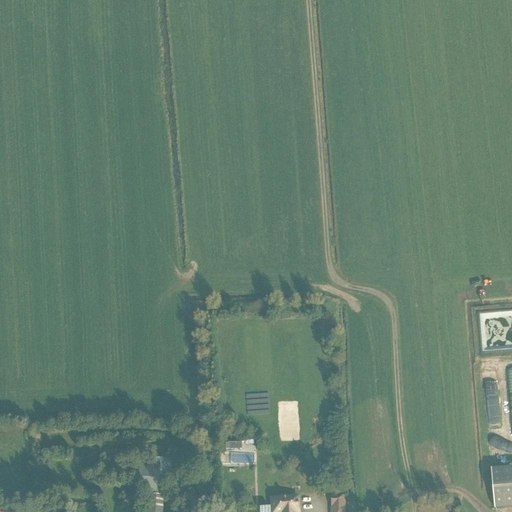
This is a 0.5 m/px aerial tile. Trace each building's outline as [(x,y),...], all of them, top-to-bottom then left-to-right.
[(240,449),(240,438),(225,439),(225,449),(240,449)] [(162,511),(163,487),(171,487),(188,488),(189,460),(172,459),(155,459),(155,466),(101,466),(101,484),(139,483),(139,487),(140,487),(140,502),(150,502),(149,511),(162,511)] [(511,470),(491,472),(494,511),(511,510),(511,470)] [(175,511),(187,511),(189,489),(177,488),(175,511)] [(345,511),(345,493),(331,494),(331,508),(330,508),(330,511),(345,511)] [(297,511),(297,498),(281,499),(271,500),(272,511),(297,511)]
